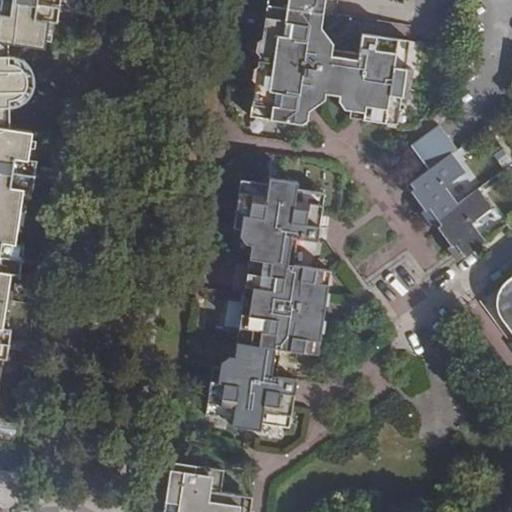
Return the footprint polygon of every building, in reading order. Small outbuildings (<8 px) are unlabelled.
[(0,0),(0,41),(2,41),(47,48),(51,21),(55,22),(55,18),(58,0),(0,0)] [(58,0),(55,18),(77,21),(80,0),(58,0)] [(268,0),(252,114),(307,123),(309,109),(325,98),(326,91),(340,93),(339,98),(345,107),(351,108),(349,117),(397,124),(411,41),(362,33),(358,58),(331,54),(333,45),(322,26),(325,0),(268,0)] [(0,107),(3,107),(11,104),(16,100),(21,97),(25,91),(28,83),(28,74),(25,66),(20,62),(14,58),(8,56),(3,55),(0,55),(0,107)] [(445,250),(455,263),(486,241),(473,223),(493,210),(478,190),(459,204),(446,187),(467,171),(453,152),(456,150),(438,126),(409,148),(427,171),(409,185),(426,208),(419,214),(429,228),(439,220),(443,225),(438,229),(450,245),(445,250)] [(0,357),(3,358),(4,352),(6,335),(8,330),(3,329),(11,273),(15,273),(16,267),(19,249),(20,245),(15,244),(24,188),(28,189),(28,184),(31,167),(32,161),(28,160),(31,139),(29,139),(29,133),(8,129),(8,131),(3,130),(0,129),(0,357)] [(28,184),(52,188),(55,170),(31,167),(28,184)] [(244,304),(241,328),(237,353),(217,350),(207,414),(233,418),(232,425),(261,429),(262,422),(289,426),(296,379),(270,375),(274,347),(317,353),(329,269),(287,263),(291,237),(317,240),(324,191),(297,188),(298,181),(270,177),(268,185),(242,181),(234,231),(242,232),(245,242),(253,243),(244,304)] [(16,267),(40,271),(42,253),(19,249),(16,267)] [(511,325),(511,283),(511,284),(508,290),(506,297),(503,305),(503,311),(505,316),(511,325)] [(403,315),(423,296),(413,285),(393,303),(403,315)] [(225,327),(241,328),(244,304),(229,302),(225,327)] [(4,352),(27,356),(29,338),(6,335),(4,352)] [(0,420),(0,439),(14,441),(17,422),(0,420)] [(242,511),(244,502),(213,498),(216,471),(175,467),(167,511),(242,511)]
